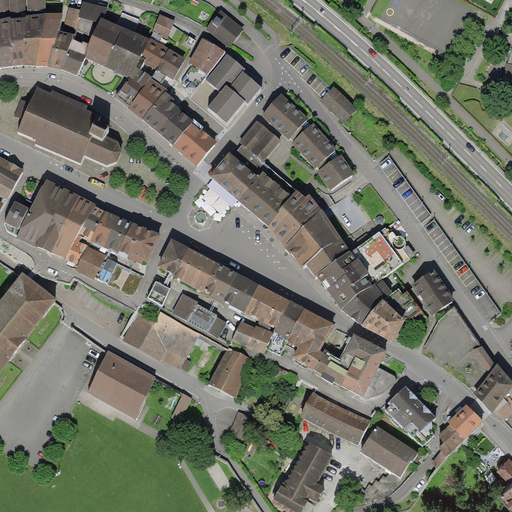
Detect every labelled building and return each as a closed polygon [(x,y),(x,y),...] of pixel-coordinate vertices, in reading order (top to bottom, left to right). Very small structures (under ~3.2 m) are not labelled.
[(8,0),(0,0),(0,14),(10,14),(8,0)] [(25,0),(8,0),(10,14),(26,13),(25,0)] [(46,0),(28,0),(28,11),(46,11),(46,0)] [(107,8),(83,2),(81,10),(79,17),(99,23),(107,8)] [(81,10),(69,7),(65,24),(76,28),(79,17),(81,10)] [(123,13),(118,25),(124,28),(135,33),(140,20),(123,13)] [(229,48),(242,31),(218,13),(205,29),(229,48)] [(46,16),(36,67),(47,67),(59,32),(62,15),(46,16)] [(26,18),(24,66),(36,67),(46,16),(26,17),(26,18)] [(175,22),(160,16),(153,33),(168,39),(175,22)] [(11,20),(13,68),(24,66),(26,18),(11,20)] [(84,57),(104,68),(124,28),(118,25),(102,18),(88,45),(84,57)] [(0,39),(1,69),(13,68),(11,20),(11,19),(0,20),(0,39)] [(124,28),(104,68),(130,78),(137,69),(142,57),(151,40),(135,33),(124,28)] [(59,32),(47,67),(56,69),(68,34),(59,32)] [(74,36),(68,34),(56,69),(62,70),(73,40),(74,36)] [(226,52),(203,39),(188,63),(208,74),(220,60),(226,52)] [(82,44),(73,40),(62,70),(77,76),(84,57),(88,45),(83,42),(82,44)] [(144,63),(157,70),(170,49),(151,40),(142,57),(145,59),(144,63)] [(157,70),(173,79),(185,58),(170,49),(157,70)] [(511,53),(503,86),(511,88),(511,53)] [(208,109),(226,124),(244,103),(248,106),(262,89),(243,73),(245,70),(228,56),(208,80),(222,92),(208,109)] [(182,80),(182,84),(193,93),(206,77),(193,67),(182,80)] [(117,96),(129,105),(150,77),(137,69),(130,78),(117,96)] [(150,77),(129,105),(128,108),(143,120),(165,92),(166,92),(168,90),(150,77)] [(356,109),(332,88),(320,102),(344,122),(356,109)] [(51,96),(38,90),(31,106),(24,121),(19,133),(38,142),(36,146),(80,165),(84,156),(108,167),(117,165),(122,151),(118,144),(106,138),(110,131),(97,124),(100,118),(85,112),(87,108),(53,91),(51,96)] [(143,120),(158,133),(180,109),(173,102),(175,100),(166,92),(165,92),(143,120)] [(282,95),(262,117),(275,129),(295,106),(282,95)] [(24,121),(31,106),(21,101),(14,117),(24,121)] [(295,106),(275,129),(289,140),(291,138),(295,142),(307,131),(302,127),(309,119),(295,106)] [(158,133),(174,146),(194,122),(180,109),(158,133)] [(173,147),(197,167),(216,142),(202,129),(203,127),(195,120),(194,122),(174,146),(173,147)] [(281,143),(258,124),(210,177),(238,201),(269,168),(264,163),(281,143)] [(338,151),(314,125),(307,131),(295,142),(293,144),(316,169),(318,167),(320,170),(338,157),(335,153),(338,151)] [(333,191),(355,174),(341,155),(338,157),(320,170),(319,172),(333,191)] [(0,195),(8,200),(25,172),(0,157),(0,195)] [(269,168),(238,201),(268,228),(296,192),(269,168)] [(16,240),(51,255),(79,197),(47,181),(30,211),(18,236),(16,240)] [(306,199),(296,192),(268,228),(285,248),(322,212),(309,196),(306,199)] [(78,236),(95,206),(79,197),(51,255),(66,260),(75,241),(78,236)] [(8,231),(18,236),(30,211),(15,204),(5,224),(8,231)] [(90,242),(104,211),(95,206),(78,236),(90,242)] [(103,249),(117,217),(104,211),(90,242),(103,249)] [(322,212),(285,248),(304,269),(307,266),(340,240),(322,212)] [(120,252),(131,224),(117,217),(103,249),(118,255),(120,252)] [(437,242),(446,235),(436,222),(426,229),(437,242)] [(148,264),(162,237),(131,224),(120,252),(130,256),(128,259),(142,265),(144,262),(148,264)] [(407,260),(384,228),(349,253),(315,278),(341,313),(357,298),(382,280),(407,260)] [(340,240),(307,266),(315,278),(349,253),(340,240)] [(88,247),(75,241),(66,260),(79,265),(88,247)] [(189,249),(172,241),(159,268),(175,275),(189,249)] [(107,256),(88,247),(79,265),(76,271),(95,281),(96,279),(105,259),(107,256)] [(218,266),(189,249),(175,275),(173,277),(203,295),(218,266)] [(105,259),(96,279),(108,284),(118,264),(105,259)] [(143,278),(118,264),(108,284),(128,295),(132,295),(134,294),(136,292),(138,288),(143,278)] [(238,276),(218,266),(203,295),(223,306),(224,304),(238,276)] [(444,287),(433,272),(412,286),(433,316),(454,301),(444,287)] [(0,303),(0,373),(55,302),(28,282),(21,276),(0,303)] [(260,287),(238,276),(224,304),(243,315),(260,287)] [(393,294),(382,280),(357,298),(341,313),(361,328),(393,294)] [(169,290),(156,284),(149,299),(162,306),(169,290)] [(274,294),(260,287),(243,315),(259,323),(274,294)] [(361,328),(393,345),(405,323),(421,313),(407,292),(403,295),(399,289),(393,294),(361,328)] [(291,303),(274,294),(259,323),(258,325),(270,330),(272,327),(277,329),(291,303)] [(198,307),(176,295),(167,311),(188,323),(198,307)] [(483,304),(489,321),(500,317),(495,300),(483,304)] [(304,310),(291,303),(277,329),(274,333),(288,341),(304,310)] [(217,318),(198,307),(188,323),(207,334),(217,318)] [(336,327),(304,310),(288,341),(283,353),(294,356),(293,360),(317,372),(325,355),(320,352),(336,327)] [(180,373),(202,335),(160,312),(153,324),(137,315),(123,341),(180,373)] [(228,324),(217,318),(207,334),(218,341),(228,324)] [(451,327),(448,327),(448,320),(441,320),(440,335),(450,335),(451,327)] [(256,325),(255,327),(243,321),(233,340),(263,354),(273,333),(256,325)] [(386,353),(354,336),(340,363),(343,365),(340,369),(350,373),(342,388),(363,398),(386,353)] [(490,374),(474,395),(504,420),(511,411),(511,382),(482,347),(473,350),(490,374)] [(251,360),(228,349),(210,385),(232,396),(235,398),(253,361),(251,360)] [(449,365),(457,360),(451,351),(442,356),(449,365)] [(155,379),(110,355),(89,393),(134,417),(155,379)] [(317,372),(323,375),(321,379),(334,385),(335,384),(342,388),(350,373),(340,369),(343,365),(340,363),(325,355),(317,372)] [(296,377),(279,369),(274,380),(291,388),(296,377)] [(437,417),(404,387),(385,407),(407,428),(412,423),(422,432),(437,417)] [(356,447),(367,422),(309,396),(298,420),(356,447)] [(466,409),(451,424),(453,426),(465,439),(481,423),(466,409)] [(253,420),(239,413),(227,441),(241,448),(253,420)] [(453,426),(440,439),(453,451),(465,439),(453,426)] [(419,453),(378,427),(361,454),(389,473),(401,481),(410,467),(419,453)] [(330,457),(308,445),(285,488),(280,486),(270,505),(283,511),(300,511),(307,500),(316,505),(323,492),(314,487),(330,457)] [(499,447),(487,457),(495,466),(506,456),(499,447)] [(511,458),(510,457),(496,469),(506,480),(511,474),(511,458)] [(221,492),(239,484),(227,459),(210,467),(221,492)] [(358,497),(369,504),(380,501),(396,492),(413,469),(410,467),(401,481),(389,473),(386,478),(384,476),(380,482),(377,481),(373,487),(370,484),(365,491),(362,489),(358,497)] [(511,478),(501,489),(503,491),(499,494),(511,510),(511,478)]
